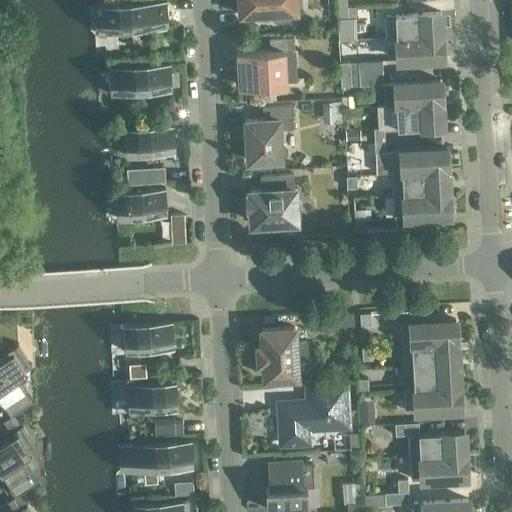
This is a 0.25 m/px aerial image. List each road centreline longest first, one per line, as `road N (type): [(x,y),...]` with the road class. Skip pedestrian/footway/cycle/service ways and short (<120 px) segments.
road 1 (residential): [(217,279),(201,0)]
road 2 (residential): [(494,264),(217,279)]
road 3 (residential): [(479,0),(494,264)]
road 4 (residential): [(507,511),(494,264)]
road 5 (residential): [(217,279),(230,511)]
road 6 (residential): [(0,293),(142,284)]
